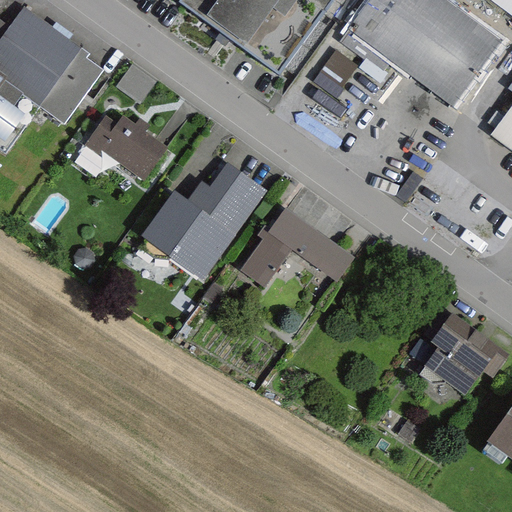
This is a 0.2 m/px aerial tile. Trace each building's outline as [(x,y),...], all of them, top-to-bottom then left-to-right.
[(338,0),(179,0),(281,76),(338,0)] [(504,44),(443,0),(369,0),(346,33),(455,111),(504,44)] [(0,74),(64,122),(102,70),(22,11),(0,39),(0,74)] [(330,48),(317,85),(344,95),(357,57),(330,48)] [(134,60),(118,84),(144,101),(159,77),(134,60)] [(511,85),(509,90),(511,92),(511,112),(494,138),(511,150),(511,85)] [(144,189),(171,151),(125,118),(117,129),(103,120),(84,146),(144,189)] [(232,251),(272,192),(229,164),(211,190),(201,183),(187,204),(171,193),(141,238),(202,279),(224,246),(232,251)] [(341,282),(356,260),(283,211),(242,274),(265,289),(292,250),(341,282)] [(486,387),(508,355),(453,316),(431,347),(486,387)] [(511,462),(511,422),(493,448),(511,462)]
